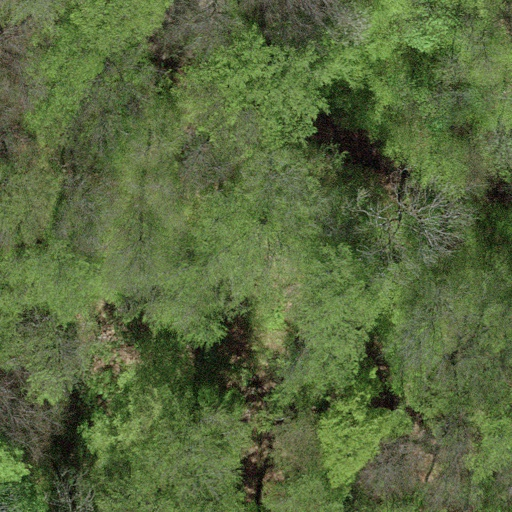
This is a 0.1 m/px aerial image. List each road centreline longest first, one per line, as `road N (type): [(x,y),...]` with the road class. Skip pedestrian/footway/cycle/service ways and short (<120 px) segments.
road 1 (track): [(511,183),(451,182),(338,137),(219,65),(180,13)]
road 2 (track): [(60,0),(180,13),(240,0)]
